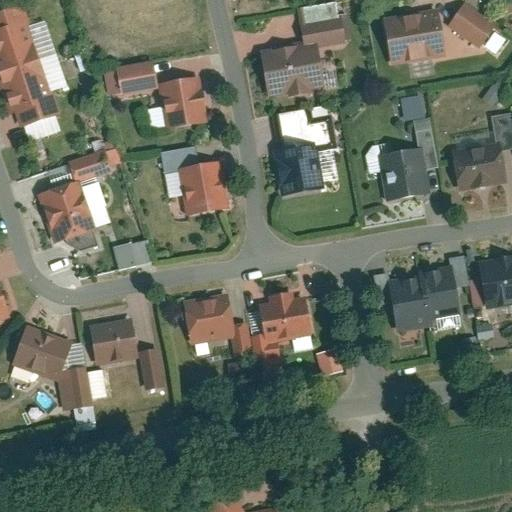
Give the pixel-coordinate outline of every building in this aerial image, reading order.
[(0,12),(0,31),(30,21),(34,20),(28,3),(0,12)] [(302,10),(309,47),(320,45),(348,40),(341,3),(302,10)] [(452,26),(484,47),(500,24),(468,3),(452,26)] [(384,19),(392,65),(447,55),(438,9),(384,19)] [(0,75),(44,61),(30,21),(0,31),(0,75)] [(262,56),(270,97),(327,87),(320,45),(309,47),(262,56)] [(44,61),(0,75),(0,79),(12,113),(19,111),(51,100),(57,98),(44,61)] [(126,97),(164,90),(163,85),(159,62),(121,69),(126,97)] [(172,130),(211,123),(203,78),(163,85),(164,90),(172,130)] [(403,122),(424,118),(420,96),(398,100),(403,122)] [(51,100),(19,111),(24,125),(56,114),(51,100)] [(275,113),(282,151),(321,144),(336,141),(329,103),(275,113)] [(503,146),(504,151),(511,149),(511,114),(498,117),(503,146)] [(425,148),(429,170),(442,167),(433,118),(420,121),(425,148)] [(183,170),(203,166),(199,144),(164,151),(168,173),(183,170)] [(285,197),(329,188),(321,144),(282,151),(276,152),(285,197)] [(462,193),(510,184),(504,151),(503,146),(455,154),(462,193)] [(73,161),(80,182),(85,180),(118,169),(111,148),(73,161)] [(391,202),(433,194),(429,170),(425,148),(382,156),(391,202)] [(192,217),(235,209),(226,162),(203,166),(183,170),(192,217)] [(61,248),(104,234),(85,180),(80,182),(43,195),(61,248)] [(116,271),(150,265),(146,242),(112,247),(116,271)] [(455,264),(460,286),(475,284),(469,253),(454,256),(455,264)] [(493,309),(511,305),(511,256),(484,262),(493,309)] [(426,275),(435,320),(465,315),(460,286),(455,264),(425,269),(426,275)] [(403,336),(437,330),(435,320),(426,275),(393,281),(403,336)] [(0,322),(16,317),(4,280),(0,281),(0,322)] [(196,345),(240,337),(238,326),(232,294),(188,302),(196,345)] [(270,334),(271,343),(316,335),(310,296),(265,303),(270,334)] [(101,366),(143,359),(142,353),(136,320),(94,327),(101,366)] [(243,358),(257,355),(254,337),(252,324),(238,326),(240,337),(243,358)] [(66,373),(77,343),(33,328),(19,368),(62,384),(66,373)] [(271,343),(270,334),(254,337),(257,355),(260,369),(275,367),(271,343)] [(327,377),(348,371),(341,347),(320,353),(327,377)] [(163,349),(142,353),(143,359),(148,392),(170,388),(163,349)] [(96,407),(90,368),(66,373),(62,384),(67,412),(96,407)] [(281,511),(280,507),(252,511),(249,511),(232,489),(212,503),(219,511),(281,511)]
